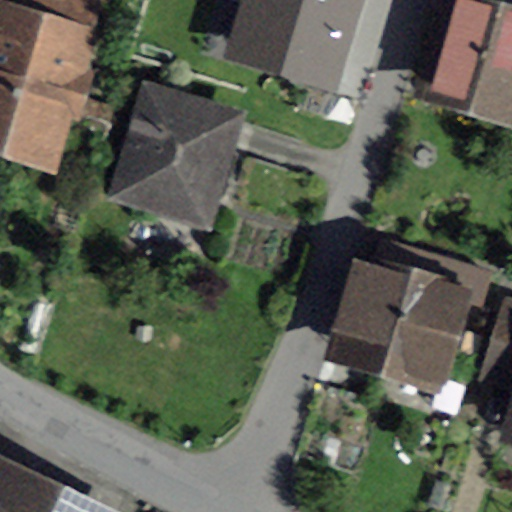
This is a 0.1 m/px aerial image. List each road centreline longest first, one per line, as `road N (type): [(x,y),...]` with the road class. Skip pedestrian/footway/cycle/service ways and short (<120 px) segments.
road 1 (residential): [(252,511),(411,0)]
road 2 (unclassified): [(220,511),(0,384)]
